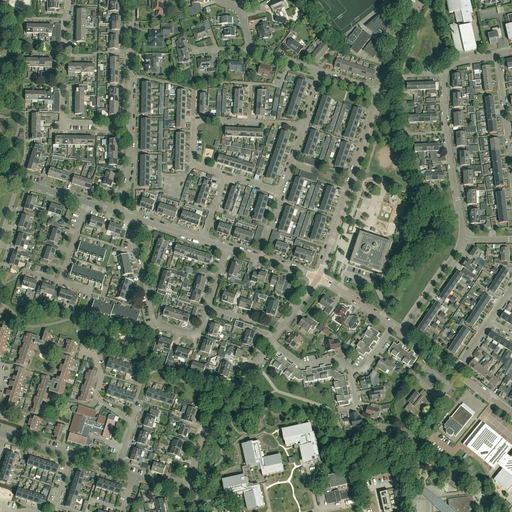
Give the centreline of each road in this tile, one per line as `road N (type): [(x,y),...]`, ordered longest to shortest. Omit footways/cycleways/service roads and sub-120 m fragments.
road 1 (residential): [(317,277),(381,92)]
road 2 (residential): [(225,175),(194,163),(195,121),(303,126)]
road 3 (residential): [(138,219),(155,325),(192,335),(208,307)]
road 4 (residential): [(460,241),(445,74)]
road 5 (unclassified): [(193,480),(208,424),(270,341)]
road 6 (residential): [(130,128),(131,0)]
